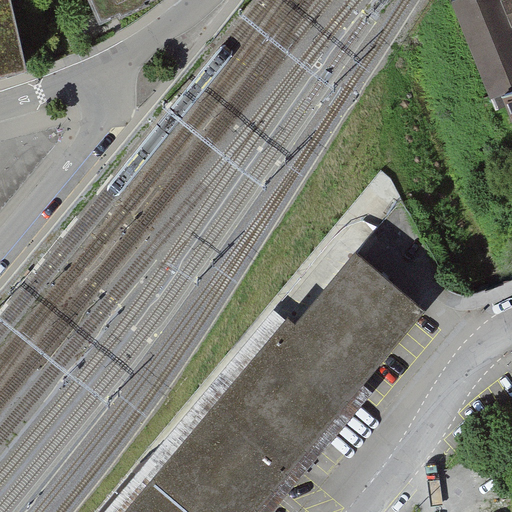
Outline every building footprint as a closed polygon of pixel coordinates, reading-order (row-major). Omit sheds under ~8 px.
[(0,0),(0,78),(28,72),(10,0),(0,0)] [(91,0),(97,15),(132,0),(91,0)] [(511,0),(452,0),(490,94),(511,85),(511,0)] [(511,129),(497,135),(511,171),(511,129)] [(382,176),(327,238),(342,251),(355,236),(366,246),(408,198),(382,176)] [(248,511),(360,378),(425,302),(355,243),(296,315),(288,308),(117,511),(248,511)]
